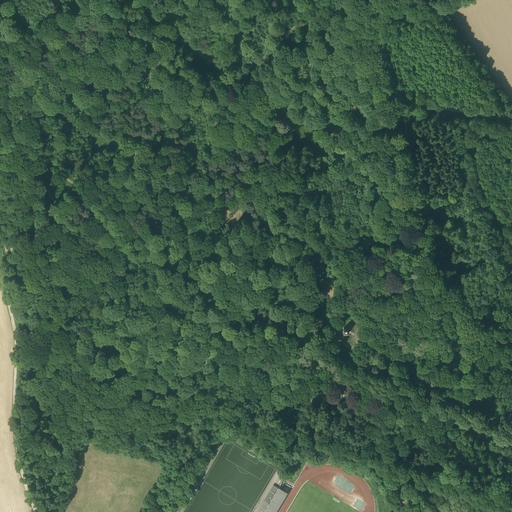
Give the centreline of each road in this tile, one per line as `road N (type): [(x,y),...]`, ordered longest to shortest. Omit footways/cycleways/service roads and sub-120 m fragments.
road 1 (unknown): [(34,506),(48,434),(36,412),(32,320),(0,219)]
road 2 (track): [(17,345),(16,451),(35,511)]
